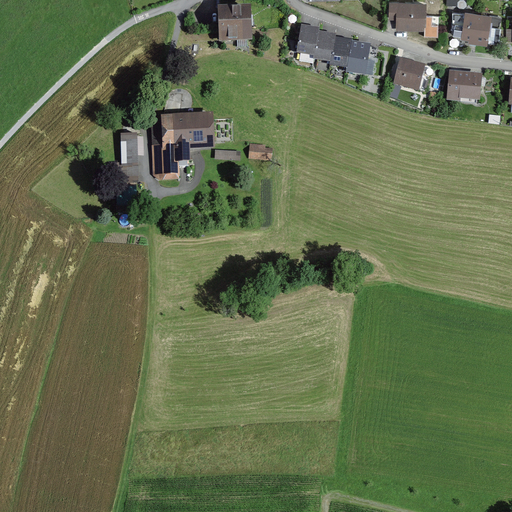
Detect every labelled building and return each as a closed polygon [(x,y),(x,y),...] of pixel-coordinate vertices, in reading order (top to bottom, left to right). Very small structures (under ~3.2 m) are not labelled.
[(422,16),(425,16),(425,5),(390,4),(389,18),(398,18),(397,28),(422,29),(422,16)] [(249,39),(248,9),(221,10),(222,40),(238,40),(238,47),(246,46),(246,39),(249,39)] [(476,42),(477,38),(486,40),(489,18),(452,12),(453,35),(470,37),(469,41),(476,42)] [(314,59),(318,33),(301,30),(297,53),(314,55),(313,59),(314,59)] [(330,65),(335,39),(318,36),(319,33),(318,33),(314,59),(330,62),(330,65)] [(335,39),(330,65),(347,68),(351,45),(335,42),(335,39)] [(364,74),(369,45),(352,42),(351,45),(347,68),(347,71),(364,74)] [(401,62),(395,83),(425,92),(431,70),(401,62)] [(476,98),(478,78),(453,76),(451,98),(460,99),(461,97),(476,98)] [(213,112),(162,115),(163,145),(152,145),(153,175),(160,181),(179,179),(178,161),(191,160),(191,149),(215,148),(213,112)] [(123,136),(125,165),(112,166),(113,182),(125,181),(126,185),(139,184),(135,136),(123,136)] [(265,150),(251,149),(250,158),(264,159),(265,150)]
